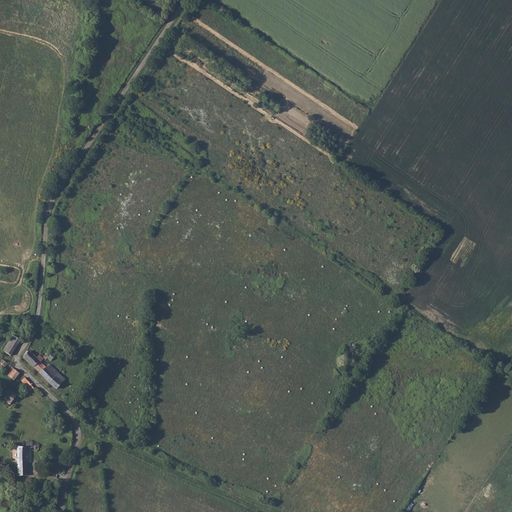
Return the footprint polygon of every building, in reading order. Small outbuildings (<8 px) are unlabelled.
[(6,344),(14,349),(21,340),(13,335),(6,344)] [(11,355),(14,349),(6,344),(3,349),(11,355)] [(30,350),(27,350),(23,356),(39,373),(46,366),(43,363),(41,362),(44,359),(40,354),(37,357),(30,350)] [(57,353),(53,350),(48,357),(52,360),(57,353)] [(46,366),(39,373),(42,375),(49,382),(56,375),(46,366)] [(14,369),(12,367),(6,374),(14,380),(19,373),(14,369)] [(49,382),(56,388),(62,381),(56,375),(49,382)] [(30,383),(24,377),(20,380),(26,387),(30,383)] [(30,383),(26,387),(30,391),(35,387),(33,386),(30,383)] [(15,394),(2,386),(0,389),(0,398),(9,404),(15,394)] [(26,446),(16,445),(17,468),(26,468),(26,446)]
